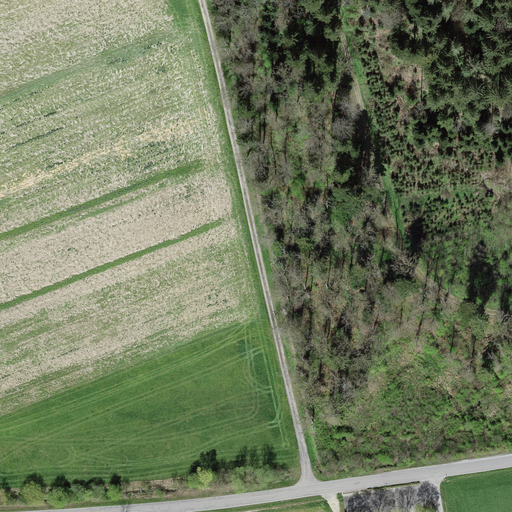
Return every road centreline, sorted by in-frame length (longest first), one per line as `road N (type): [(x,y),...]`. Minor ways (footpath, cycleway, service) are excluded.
road 1 (track): [(311,489),(207,0)]
road 2 (unclassified): [(111,511),(511,460)]
road 3 (track): [(334,0),(394,241),(412,270),(474,307),(511,314)]
